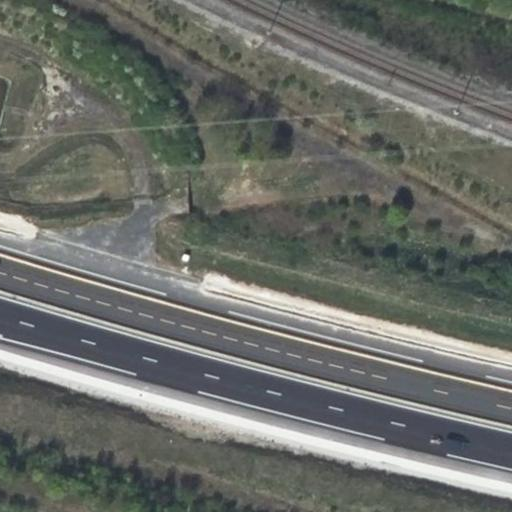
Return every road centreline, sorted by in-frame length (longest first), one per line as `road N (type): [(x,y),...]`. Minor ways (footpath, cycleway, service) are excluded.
road 1 (motorway): [(0,315),(511,450)]
road 2 (motorway): [(511,397),(177,317),(0,264)]
